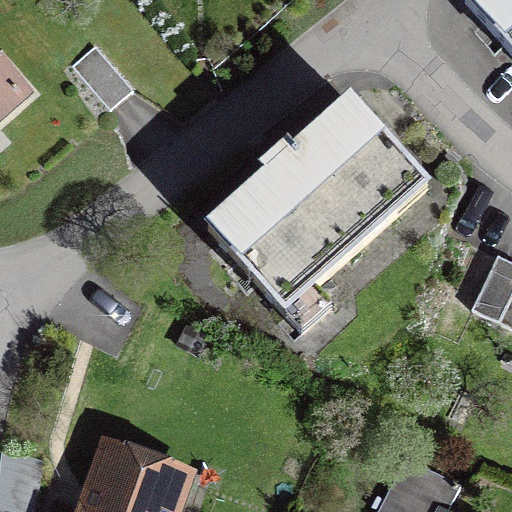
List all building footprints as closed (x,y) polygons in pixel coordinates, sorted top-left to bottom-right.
[(511,0),(466,0),(464,2),(511,56),(511,0)] [(133,93),(95,47),(72,66),(110,112),(133,93)] [(0,112),(23,93),(0,67),(0,112)] [(287,152),(263,173),(267,177),(207,230),(301,336),(331,309),(314,290),(427,190),(350,103),(291,157),(287,152)] [(511,331),(511,264),(498,258),(471,312),(511,331)] [(32,511),(42,463),(4,450),(0,479),(0,508),(17,511),(32,511)] [(107,450),(84,511),(173,511),(186,478),(107,450)] [(447,511),(461,487),(406,459),(378,511),(447,511)]
